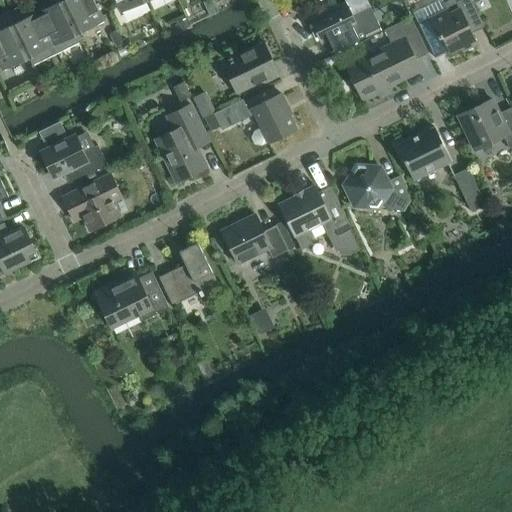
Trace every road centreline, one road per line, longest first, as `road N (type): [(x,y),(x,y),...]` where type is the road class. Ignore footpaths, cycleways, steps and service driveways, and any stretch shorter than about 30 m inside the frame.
road 1 (track): [(195,511),(511,319)]
road 2 (residential): [(335,138),(63,274)]
road 3 (residential): [(511,55),(335,138)]
road 4 (residential): [(335,138),(268,0)]
road 5 (residential): [(63,274),(11,160)]
